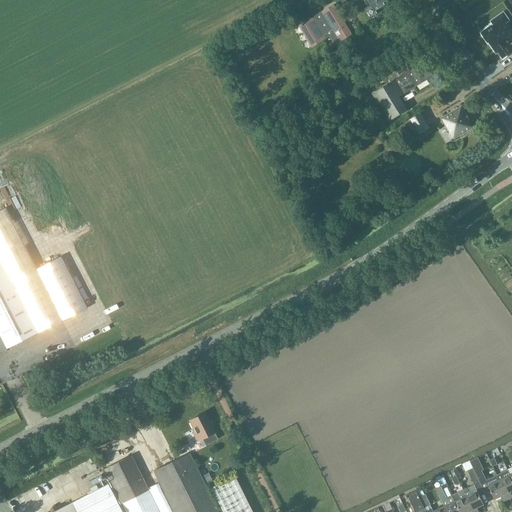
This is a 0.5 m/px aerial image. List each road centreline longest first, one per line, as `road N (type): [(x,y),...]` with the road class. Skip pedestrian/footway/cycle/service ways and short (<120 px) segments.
road 1 (tertiary): [(0,451),(354,266),(511,156)]
road 2 (tertiary): [(511,122),(425,0)]
